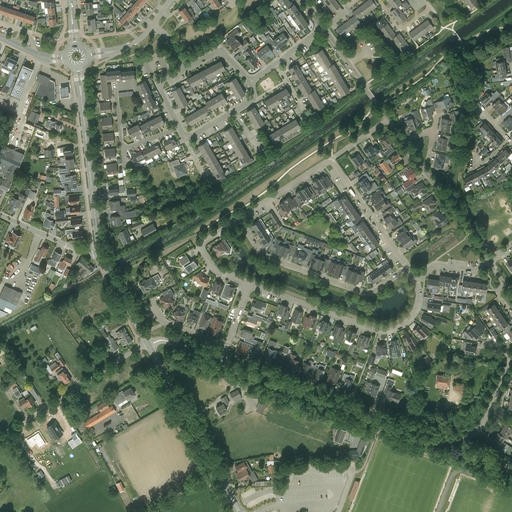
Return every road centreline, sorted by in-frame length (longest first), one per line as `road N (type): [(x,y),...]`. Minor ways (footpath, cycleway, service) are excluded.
road 1 (unclassified): [(458,442),(431,440),(220,362)]
road 2 (residential): [(249,283),(380,331),(410,318),(414,278)]
road 3 (residential): [(407,269),(359,292),(260,254),(238,218)]
road 4 (secondary): [(99,252),(80,89)]
road 5 (unclassified): [(0,437),(127,355)]
road 6 (residential): [(488,261),(403,140)]
road 7 (secondary): [(215,473),(148,344)]
road 8 (residential): [(407,269),(330,162)]
